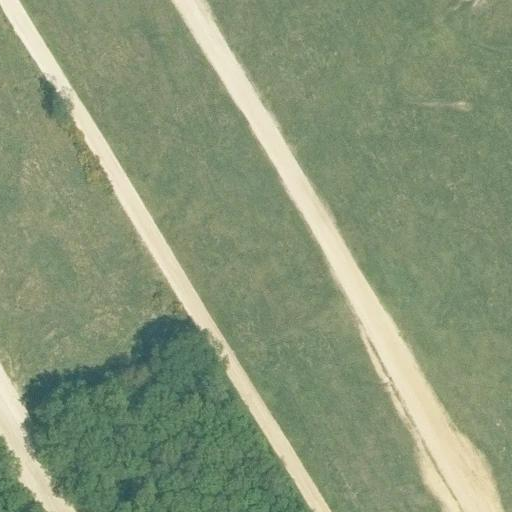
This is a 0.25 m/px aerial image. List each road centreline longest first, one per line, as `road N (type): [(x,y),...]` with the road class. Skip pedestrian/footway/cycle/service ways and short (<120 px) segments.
road 1 (track): [(5,0),(316,511)]
road 2 (track): [(183,0),(478,511)]
